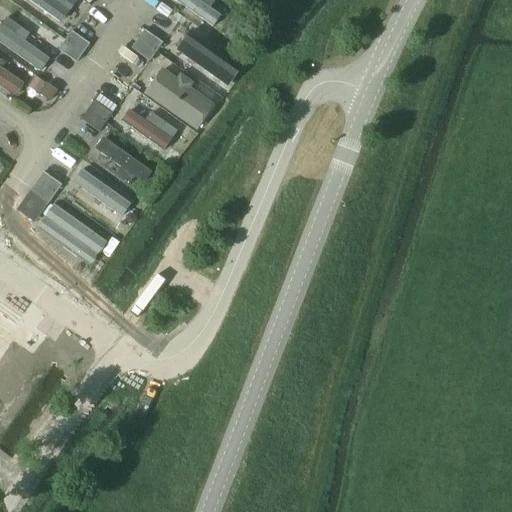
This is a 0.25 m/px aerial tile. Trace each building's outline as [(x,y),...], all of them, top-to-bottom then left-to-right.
[(21,0),(22,0),(60,28),(78,4),(72,0),(21,0)] [(197,0),(169,0),(167,3),(212,33),(222,17),(213,11),(218,3),(212,0),(205,0),(203,4),(197,0)] [(2,27),(0,30),(0,45),(41,75),(50,62),(26,44),(30,38),(20,30),(15,37),(2,27)] [(144,31),(137,40),(155,53),(162,44),(144,31)] [(187,65),(218,85),(233,63),(187,31),(179,44),(195,54),(187,65)] [(71,32),(65,41),(83,54),(89,45),(71,32)] [(155,53),(137,40),(131,49),(148,62),(155,53)] [(83,54),(65,41),(58,50),(76,63),(83,54)] [(0,91),(16,103),(26,89),(1,71),(4,66),(0,62),(0,91)] [(163,72),(144,98),(195,134),(213,107),(191,92),(194,87),(180,77),(176,82),(163,72)] [(56,91),(46,85),(40,95),(49,101),(56,91)] [(94,102),(87,111),(105,124),(112,114),(94,102)] [(105,124),(87,111),(80,120),(98,133),(105,124)] [(129,112),(119,126),(159,154),(174,133),(149,115),(144,123),(129,112)] [(105,143),(96,154),(122,172),(116,180),(132,191),(137,183),(148,191),(157,179),(105,143)] [(43,173),(36,182),(54,195),(61,185),(43,173)] [(83,173),(73,188),(120,220),(130,206),(83,173)] [(54,195),(36,182),(30,192),(48,204),(54,195)] [(53,210),(37,233),(91,270),(107,247),(53,210)] [(8,315),(0,326),(0,328),(9,335),(18,322),(8,315)]
